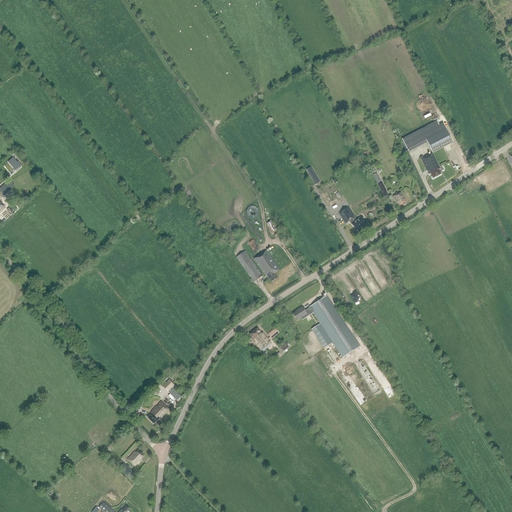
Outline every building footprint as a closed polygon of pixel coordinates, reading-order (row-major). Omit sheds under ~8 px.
[(453,143),(443,123),(439,125),(437,120),(402,139),(409,151),(412,150),(426,142),(432,153),(453,143)] [(432,153),(423,158),(422,156),(420,157),(428,174),(430,173),(433,178),(440,174),(437,168),(439,167),(432,153)] [(306,170),(315,185),(320,182),(311,167),(306,170)] [(0,192),(4,196),(14,185),(9,179),(0,187),(0,192)] [(388,195),(382,183),(378,185),(384,197),(388,195)] [(330,202),(341,195),(334,184),(323,191),(330,202)] [(405,202),(406,201),(405,199),(404,199),(401,192),(398,194),(397,193),(395,194),(396,195),(393,197),(398,206),(401,205),(403,207),(406,205),(405,202)] [(355,230),(365,224),(360,217),(356,220),(354,216),(354,215),(349,208),(339,214),(344,222),(344,221),(345,223),(349,221),(351,223),(355,230)] [(266,223),(272,233),(277,230),(271,220),(266,223)] [(274,274),(280,270),(266,250),(253,259),(265,276),(266,275),(271,282),(277,278),(274,274)] [(262,276),(245,251),(236,257),(251,280),(250,281),(251,283),(262,276)] [(324,348),(332,343),(339,353),(342,358),(359,347),(350,332),(326,296),(309,307),(310,307),(304,311),(302,307),(297,310),(298,310),(292,314),(296,320),(301,318),(302,320),(306,317),(313,313),(320,324),(311,329),(324,348)] [(267,335),(271,340),(279,333),(275,328),(267,335)] [(260,350),(270,342),(262,332),(261,334),(257,329),(250,335),(255,341),(253,342),(260,350)] [(283,351),(289,347),(286,343),(280,348),(283,351)] [(167,392),(174,386),(168,380),(162,386),(167,392)] [(177,401),(181,397),(173,389),(169,393),(177,401)] [(165,415),(170,411),(161,402),(158,404),(159,405),(157,407),(156,406),(152,410),(153,412),(147,417),(153,424),(159,418),(161,419),(162,418),(161,417),(164,415),(165,415)] [(127,459),(128,459),(135,467),(141,462),(140,461),(145,456),(142,453),(143,452),(140,448),(136,452),(135,451),(127,459)] [(131,480),(135,475),(123,464),(119,469),(131,480)]
